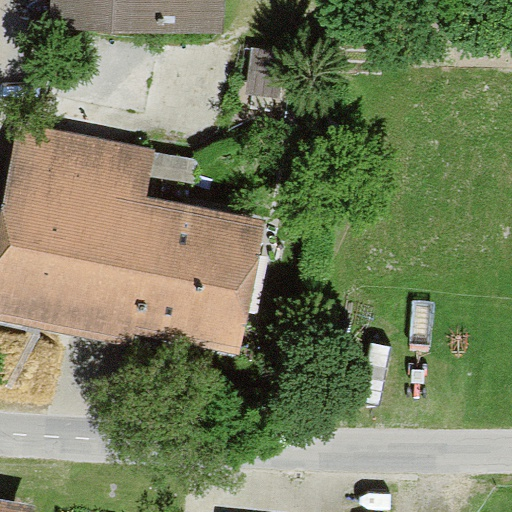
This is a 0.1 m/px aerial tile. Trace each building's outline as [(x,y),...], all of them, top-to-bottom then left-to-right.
[(212,0),(65,0),(65,14),(212,22),(212,0)] [(58,38),(56,103),(154,107),(155,83),(94,80),(95,40),(58,38)] [(285,91),(283,49),(245,50),(246,92),(285,91)] [(104,302),(125,202),(136,149),(32,128),(1,281),(104,302)] [(125,202),(104,302),(226,327),(247,226),(125,202)]
